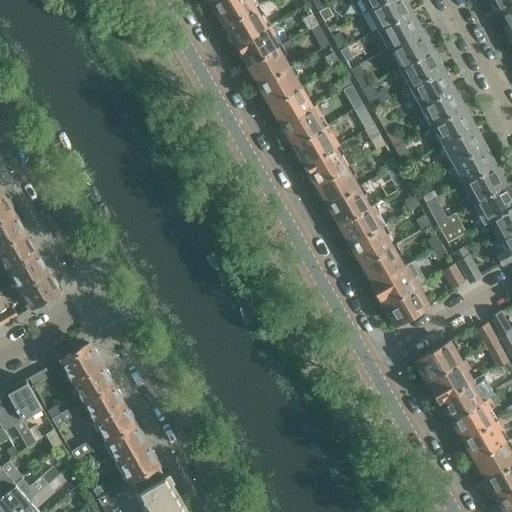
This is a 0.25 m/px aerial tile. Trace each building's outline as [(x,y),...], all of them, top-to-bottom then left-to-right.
[(218,0),(212,4),(217,12),(216,16),(219,21),(223,22),(224,24),(256,6),(252,0),(218,0)] [(310,0),(317,11),(318,11),(327,6),(324,0),(310,0)] [(349,0),(350,2),(357,15),(366,10),(383,0),(349,0)] [(402,0),(383,0),(366,10),(376,29),(409,11),(408,9),(409,6),(406,0),(403,0),(402,0)] [(511,0),(491,0),(492,1),(491,3),(494,9),(497,9),(498,12),(511,3),(511,0)] [(511,3),(498,12),(502,20),(501,22),(505,28),(507,28),(509,31),(511,29),(511,3)] [(256,6),(224,24),(228,32),(227,35),(231,42),(234,42),(235,44),(267,26),(270,25),(258,5),(256,6)] [(327,6),(318,11),(323,20),(333,15),(327,6)] [(409,11),(376,29),(387,48),(419,30),(418,28),(419,25),(416,19),(413,19),(409,11)] [(310,29),(317,24),(311,13),(301,19),(308,30),(310,29)] [(321,48),(328,44),(317,24),(310,29),(321,48)] [(267,26),(235,44),(240,52),(239,55),(243,61),(246,62),(247,65),(279,47),(281,45),(270,25),(267,26)] [(419,30),(387,48),(397,67),(430,49),(429,48),(431,46),(427,40),(424,39),(419,30)] [(331,36),(339,50),(346,46),(338,32),(331,36)] [(279,47),(247,65),(251,72),(251,76),(254,82),(257,83),(258,84),(290,65),(284,56),(294,50),(289,41),(281,45),(279,47)] [(346,46),(339,50),(350,70),(357,66),(346,46)] [(430,49),(397,67),(408,87),(440,69),(436,60),(437,58),(434,52),(431,51),(430,49)] [(331,69),(340,64),(332,51),(324,56),(331,69)] [(292,64),(290,65),(258,84),(263,92),(262,96),(265,102),(269,103),(270,104),(302,86),(295,74),(297,73),(292,64)] [(370,83),(360,64),(357,66),(350,70),(361,89),(370,83)] [(440,69),(408,87),(418,106),(451,88),(446,79),(447,76),(445,71),(441,70),(440,69)] [(341,89),(351,84),(347,77),(333,85),(337,92),(341,89)] [(361,89),(360,89),(367,100),(371,108),(379,104),(381,102),(370,83),(361,89)] [(353,110),(363,105),(351,84),(341,89),(353,110)] [(304,85),(302,86),(270,104),(274,112),(273,115),(277,122),(280,122),(281,124),(313,105),(306,93),(308,93),(304,85)] [(451,88),(418,106),(429,125),(462,107),(457,98),(458,96),(455,90),(452,90),(451,88)] [(313,105),(281,124),(286,132),(285,135),(289,142),(292,143),(293,144),(327,125),(315,104),(313,105)] [(371,108),(382,126),(389,122),(394,119),(391,114),(386,117),(379,104),(371,108)] [(363,105),(355,110),(366,129),(373,124),(363,105)] [(462,107),(429,125),(440,145),(441,145),(441,144),(472,126),(468,118),(469,115),(466,109),(463,109),(462,107)] [(382,126),(393,145),(400,141),(389,122),(382,126)] [(373,124),(366,129),(364,130),(375,149),(385,144),(373,124)] [(338,144),(327,125),(293,144),(297,152),(296,155),(300,162),(303,162),(304,164),(338,144)] [(441,145),(440,145),(450,163),(483,145),(478,137),(479,135),(476,129),(473,128),(472,126),(441,144),(441,145)] [(393,145),(404,165),(413,160),(401,140),(400,141),(393,145)] [(338,144),(304,164),(309,172),(308,175),(312,182),(315,182),(315,183),(349,164),(338,144)] [(483,145),(450,163),(460,182),(493,164),(489,157),(490,154),(487,148),(484,148),(483,145)] [(387,169),(396,164),(392,157),(383,162),(387,169)] [(349,164),(315,183),(320,192),(320,195),(323,201),(327,202),(327,203),(359,185),(352,173),(354,172),(349,164)] [(493,164),(460,182),(467,195),(457,201),(461,209),(472,203),(473,203),(504,185),(500,176),(501,173),(498,168),(495,167),(493,164)] [(414,173),(417,179),(426,175),(422,168),(414,173)] [(401,173),(393,178),(400,191),(409,186),(401,173)] [(359,185),(327,203),(332,212),(331,215),(335,221),(338,222),(338,223),(370,205),(364,193),(365,192),(361,184),(359,185)] [(504,185),(473,203),(472,203),(483,223),(488,220),(503,212),(502,209),(511,203),(511,198),(511,196),(511,193),(508,187),(505,186),(504,185)] [(421,196),(425,203),(435,197),(437,196),(433,189),(421,196)] [(0,190),(0,217),(12,211),(10,209),(11,205),(8,199),(5,199),(0,190)] [(410,209),(418,204),(413,195),(405,200),(410,209)] [(425,203),(436,223),(447,217),(435,197),(425,203)] [(503,212),(488,220),(498,238),(511,230),(511,203),(502,209),(503,212)] [(370,205),(338,223),(344,232),(343,235),(346,241),(349,242),(350,243),(384,223),(372,204),(370,205)] [(12,211),(0,217),(0,256),(6,267),(34,250),(19,225),(20,221),(17,215),(13,214),(12,211)] [(436,223),(447,242),(464,233),(453,213),(447,217),(436,223)] [(421,229),(430,224),(424,214),(415,219),(421,229)] [(384,223),(350,243),(355,252),(354,255),(358,261),(361,262),(361,263),(393,245),(386,233),(389,232),(384,223)] [(511,230),(498,238),(489,243),(496,255),(497,254),(502,263),(511,257),(511,230)] [(432,250),(442,245),(435,233),(426,239),(432,250)] [(393,245),(361,263),(367,272),(366,275),(372,285),(408,264),(407,263),(404,264),(398,253),(400,252),(395,244),(393,245)] [(442,245),(432,250),(437,260),(447,254),(442,245)] [(457,260),(467,254),(463,247),(452,253),(457,260)] [(34,250),(6,267),(27,304),(29,303),(31,307),(58,291),(56,289),(57,288),(56,288),(57,285),(54,278),(51,278),(50,277),(49,278),(34,250)] [(468,255),(458,261),(469,282),(480,276),(468,255)] [(383,305),(419,284),(425,281),(414,261),(408,264),(372,285),(383,305)] [(453,264),(444,270),(453,287),(462,281),(453,264)] [(419,284),(383,305),(395,325),(432,303),(427,294),(425,295),(419,284)] [(13,307),(0,313),(0,324),(16,315),(14,311),(15,311),(13,307)] [(499,311),(489,317),(500,336),(510,330),(499,311)] [(487,346),(496,340),(486,323),(477,328),(487,346)] [(511,333),(510,330),(500,336),(510,354),(511,352),(511,333)] [(452,338),(415,360),(427,380),(462,359),(455,348),(458,347),(452,338)] [(497,365),(507,360),(496,340),(487,346),(497,365)] [(88,343),(61,358),(63,362),(61,363),(82,399),(111,383),(108,377),(109,374),(106,370),(103,369),(96,357),(97,354),(95,349),(92,348),(88,343)] [(462,359),(427,380),(438,400),(474,380),(467,368),(470,367),(465,358),(462,359)] [(45,367),(28,377),(33,385),(49,375),(45,367)] [(451,416),(452,418),(482,400),(477,390),(486,385),(480,376),(474,380),(438,400),(439,401),(441,399),(445,406),(444,410),(448,416),(451,416)] [(511,382),(511,377),(495,387),(497,391),(511,382)] [(25,379),(6,389),(21,417),(41,406),(27,383),(25,379)] [(111,383),(82,399),(76,403),(87,423),(94,420),(105,440),(134,423),(131,417),(132,414),(129,409),(126,408),(119,397),(120,394),(118,390),(115,389),(111,383)] [(6,389),(0,392),(0,423),(2,428),(3,428),(13,422),(25,444),(33,439),(21,417),(6,389)] [(65,399),(47,410),(51,417),(67,408),(69,407),(65,399)] [(482,400),(452,418),(456,426),(456,430),(459,436),(463,438),(464,438),(494,421),(497,419),(485,399),(482,400)] [(71,415),(67,408),(52,417),(55,423),(71,415)] [(494,421),(464,438),(468,446),(468,450),(471,455),(473,456),(474,459),(506,441),(508,439),(497,419),(494,421)] [(33,422),(27,427),(33,439),(41,434),(33,422)] [(0,423),(0,441),(0,442),(8,437),(3,428),(2,428),(0,423)] [(134,423),(105,440),(122,469),(103,480),(104,482),(109,491),(157,463),(154,457),(155,454),(152,449),(149,449),(142,437),(143,434),(140,429),(137,429),(134,423)] [(62,444),(53,428),(45,433),(54,450),(62,444)] [(86,439),(69,448),(74,457),(90,448),(86,439)] [(506,441),(474,459),(479,467),(478,470),(481,475),(484,476),(486,479),(511,463),(511,446),(508,439),(506,441)] [(10,454),(16,451),(11,442),(5,445),(10,454)] [(83,452),(74,457),(78,464),(87,459),(83,452)] [(189,511),(166,473),(164,474),(159,468),(158,465),(157,463),(109,491),(97,498),(105,511),(189,511)] [(497,498),(511,489),(511,463),(486,479),(490,486),(489,489),(493,495),(496,496),(497,498)] [(14,482),(0,493),(0,511),(12,511),(59,471),(53,464),(22,491),(14,482)] [(0,466),(0,493),(14,482),(0,466)] [(59,471),(12,511),(40,511),(36,507),(65,479),(59,471)] [(104,482),(92,489),(97,498),(109,491),(104,482)] [(511,511),(511,489),(497,498),(501,506),(500,509),(502,511),(511,511)]
